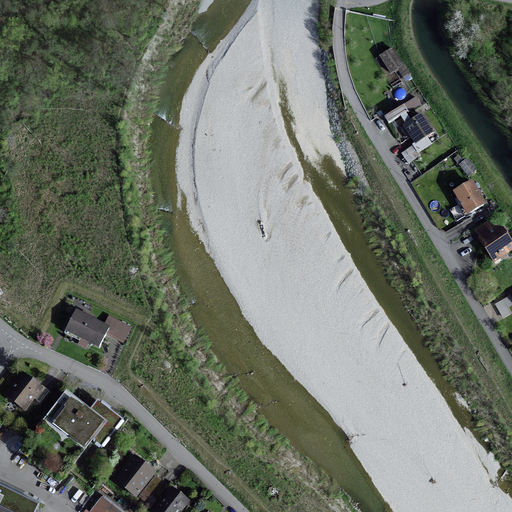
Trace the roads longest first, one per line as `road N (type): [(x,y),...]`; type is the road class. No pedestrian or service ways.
road 1 (residential): [(511,372),(363,122),(340,63),(343,0)]
road 2 (residential): [(239,511),(122,391),(14,342)]
